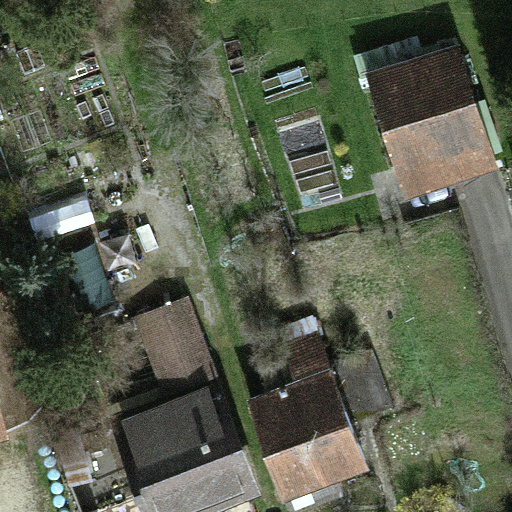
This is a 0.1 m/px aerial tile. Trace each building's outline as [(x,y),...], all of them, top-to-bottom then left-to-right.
[(451,50),(364,79),(403,195),(490,166),(451,50)] [(511,201),(490,209),(511,278),(511,201)] [(182,303),(131,320),(154,389),(206,371),(182,303)] [(285,391),(240,406),(271,497),(349,470),(306,345),(273,356),(285,391)] [(205,393),(104,425),(132,511),(216,511),(240,504),(205,393)]
